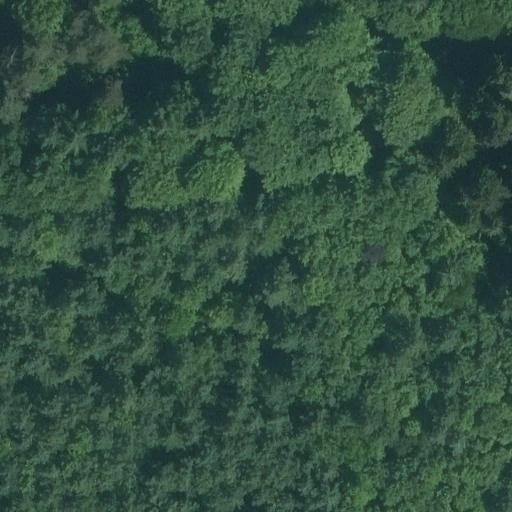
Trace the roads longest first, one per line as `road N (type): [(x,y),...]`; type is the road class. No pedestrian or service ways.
road 1 (track): [(401,119),(356,158),(305,169),(229,179),(0,182)]
road 2 (track): [(511,323),(401,119)]
road 3 (track): [(511,30),(406,27),(345,7)]
road 4 (track): [(401,119),(345,7)]
